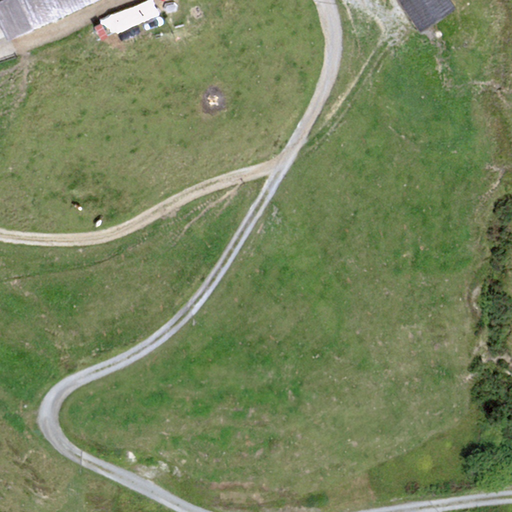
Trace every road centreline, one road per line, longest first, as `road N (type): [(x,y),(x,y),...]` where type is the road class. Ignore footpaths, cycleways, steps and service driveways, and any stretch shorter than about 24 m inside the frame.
road 1 (track): [(195,511),(57,445),(47,422),(51,401),(63,387),(157,340),(224,260),(327,74),(333,32),(324,0)]
road 2 (track): [(121,0),(37,41),(27,105),(0,140)]
road 3 (track): [(511,494),(389,511)]
